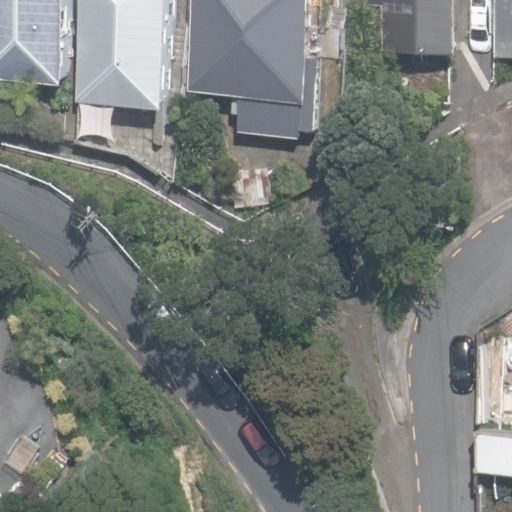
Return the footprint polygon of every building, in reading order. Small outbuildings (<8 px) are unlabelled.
[(0,0),(0,72),(70,78),(76,0),(0,0)] [(94,0),(88,97),(177,103),(183,0),(94,0)] [(238,130),(305,134),(306,127),(322,128),(327,51),(317,51),(320,0),(196,0),(190,89),(241,92),(238,130)] [(382,46),(455,50),(458,0),(364,0),(385,1),(382,46)] [(511,0),(504,0),(502,47),(511,47),(511,0)] [(0,94),(18,96),(20,81),(0,79),(0,94)] [(511,376),(480,377),(481,424),(511,424),(511,376)] [(482,467),(511,468),(511,430),(484,429),(482,467)] [(0,511),(2,511),(9,503),(0,496),(0,511)]
